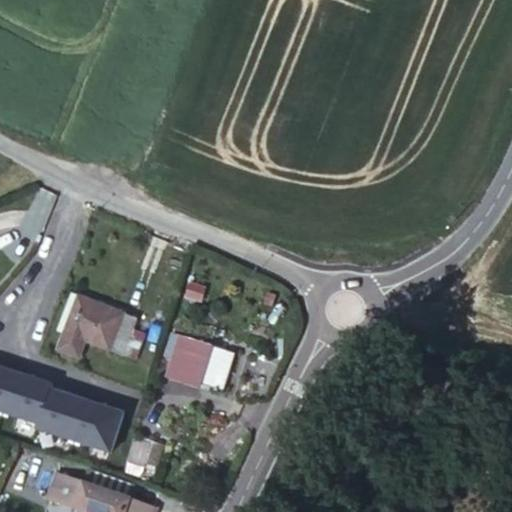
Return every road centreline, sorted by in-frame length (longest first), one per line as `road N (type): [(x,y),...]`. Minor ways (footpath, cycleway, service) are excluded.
road 1 (unclassified): [(0,138),(79,182),(363,303)]
road 2 (tertiary): [(363,303),(324,337),(236,511)]
road 3 (tertiary): [(511,165),(458,247),(363,303)]
